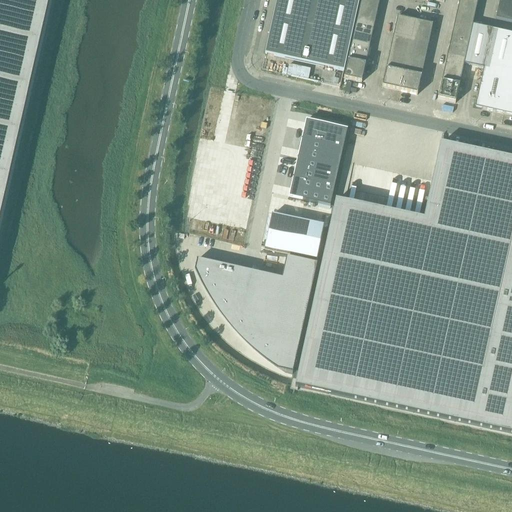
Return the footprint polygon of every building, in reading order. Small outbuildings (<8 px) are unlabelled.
[(0,0),(0,219),(49,0),(0,0)] [(276,0),(265,55),(344,72),(359,0),(276,0)] [(361,0),(359,9),(377,13),(379,0),(361,0)] [(476,0),(459,0),(457,12),(474,16),(478,0),(476,0)] [(511,0),(499,0),(495,19),(511,23),(511,0)] [(359,9),(355,27),(373,31),(377,13),(359,9)] [(457,12),(453,31),(470,35),(472,26),(474,16),(457,12)] [(397,17),(393,35),(411,39),(415,21),(397,17)] [(415,21),(411,39),(428,43),(432,25),(415,21)] [(465,60),(464,65),(483,69),(475,108),(511,116),(511,34),(472,26),(470,35),(468,43),(466,52),(465,60)] [(355,27),(351,44),(369,48),(373,31),(355,27)] [(453,31),(451,39),(468,43),(470,35),(453,31)] [(393,35),(389,53),(407,57),(411,39),(393,35)] [(411,39),(407,57),(425,60),(428,43),(411,39)] [(451,39),(449,48),(466,52),(468,43),(451,39)] [(351,44),(347,62),(365,66),(369,48),(351,44)] [(449,48),(447,56),(465,60),(466,52),(449,48)] [(389,53),(386,70),(403,74),(407,57),(389,53)] [(447,56),(445,65),(463,69),(464,65),(465,60),(447,56)] [(407,57),(403,74),(421,78),(425,60),(407,57)] [(365,66),(347,62),(344,79),(361,83),(365,66)] [(288,74),(309,79),(311,68),(290,64),(288,74)] [(445,65),(441,82),(459,86),(463,69),(445,65)] [(382,88),(399,92),(403,74),(386,70),(382,88)] [(403,74),(399,92),(417,95),(421,78),(403,74)] [(441,82),(437,100),(455,104),(459,86),(441,82)] [(306,121),(301,141),(343,150),(347,131),(306,121)] [(301,141),(297,160),(339,169),(343,150),(301,141)] [(335,201),(295,387),(511,434),(511,159),(440,144),(423,220),(344,203),(335,201)] [(297,160),(293,179),(334,188),(339,169),(297,160)] [(293,179),(289,198),(330,207),(334,188),(293,179)] [(271,215),(264,250),(316,261),(324,227),(271,215)] [(197,260),(195,267),(196,268),(200,276),(204,284),(208,292),(213,300),(218,308),(223,315),(229,322),(235,330),(241,336),(247,343),(254,349),(261,355),(268,361),(276,366),(285,373),(292,374),(312,286),(317,265),(286,258),(281,279),(197,260)]
